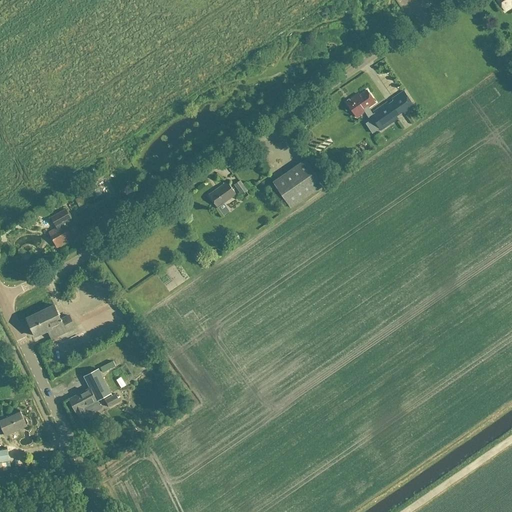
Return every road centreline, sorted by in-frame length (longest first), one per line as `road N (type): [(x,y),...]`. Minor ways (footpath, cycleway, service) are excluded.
road 1 (unclassified): [(0,301),(83,257),(454,0)]
road 2 (tertiary): [(100,511),(0,302)]
